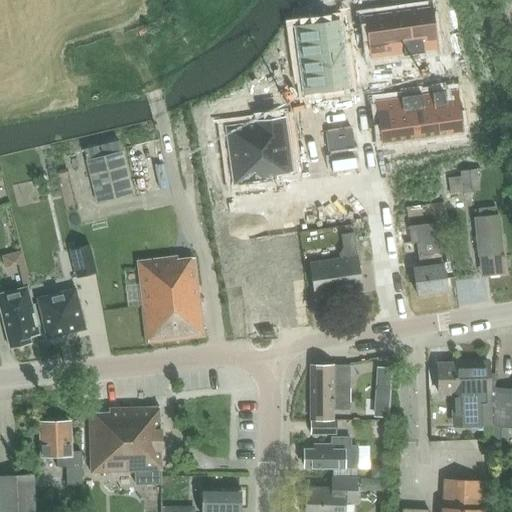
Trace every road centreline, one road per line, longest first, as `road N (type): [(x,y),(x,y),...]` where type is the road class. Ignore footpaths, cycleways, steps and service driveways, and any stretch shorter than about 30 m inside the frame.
road 1 (tertiary): [(0,373),(233,352),(266,363)]
road 2 (residential): [(374,176),(400,327)]
road 3 (tertiary): [(267,511),(266,363)]
road 4 (residential): [(374,176),(230,197)]
road 5 (tertiary): [(266,363),(298,343),(400,327)]
